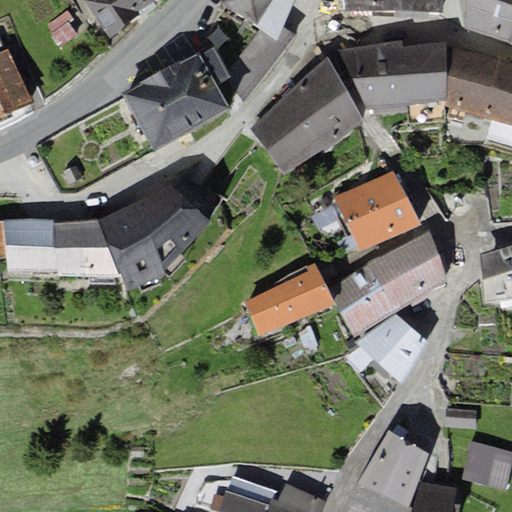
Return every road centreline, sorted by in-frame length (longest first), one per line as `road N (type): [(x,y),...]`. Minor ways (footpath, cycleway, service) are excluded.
road 1 (residential): [(8,144),(37,193),(56,206),(82,206),(210,143),(304,41),(329,28),(446,31),(511,52)]
road 2 (residential): [(333,511),(435,350),(446,303),(476,244),(511,235)]
road 3 (tertiary): [(8,144),(78,100),(185,0)]
